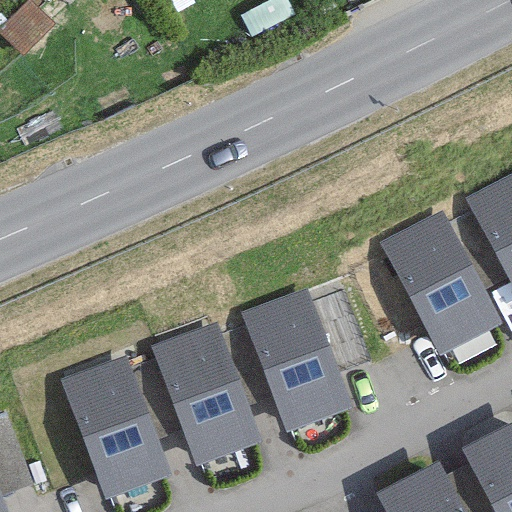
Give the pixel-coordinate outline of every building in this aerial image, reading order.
[(36,26),(18,7),(0,24),(0,51),(5,56),(36,26)] [(511,313),(511,177),(456,205),(510,315),(511,313)] [(486,327),(431,217),(369,248),(424,358),(486,327)] [(341,366),(367,357),(338,276),(312,285),(341,366)] [(334,412),(290,297),(225,322),(269,436),(334,412)] [(247,445),(203,331),(138,356),(182,470),(247,445)] [(157,480),(112,366),(48,391),(92,505),(157,480)] [(0,470),(21,464),(5,413),(0,414),(0,470)] [(511,511),(511,426),(450,456),(477,511),(511,511)] [(446,511),(425,469),(363,499),(369,511),(446,511)]
